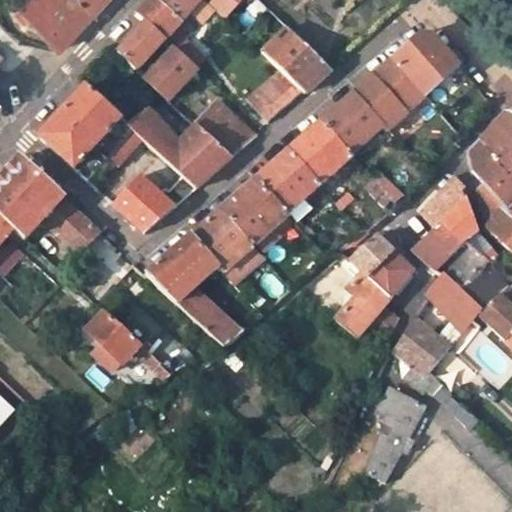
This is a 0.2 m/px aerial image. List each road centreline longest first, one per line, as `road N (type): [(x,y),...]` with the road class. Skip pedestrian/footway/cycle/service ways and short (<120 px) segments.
road 1 (residential): [(13,134),(149,246),(431,0)]
road 2 (residential): [(399,220),(425,283),(366,385),(309,511)]
road 3 (residential): [(13,134),(135,0)]
road 4 (residential): [(511,93),(399,220)]
